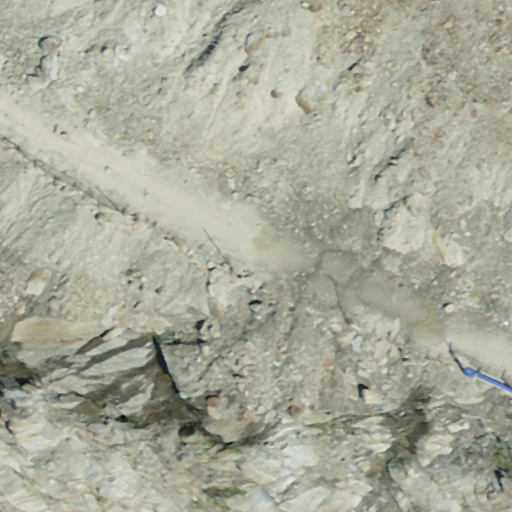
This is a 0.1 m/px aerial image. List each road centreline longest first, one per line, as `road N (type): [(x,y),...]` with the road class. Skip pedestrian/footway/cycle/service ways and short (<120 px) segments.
road 1 (track): [(0,113),(301,277)]
road 2 (track): [(301,277),(511,369)]
